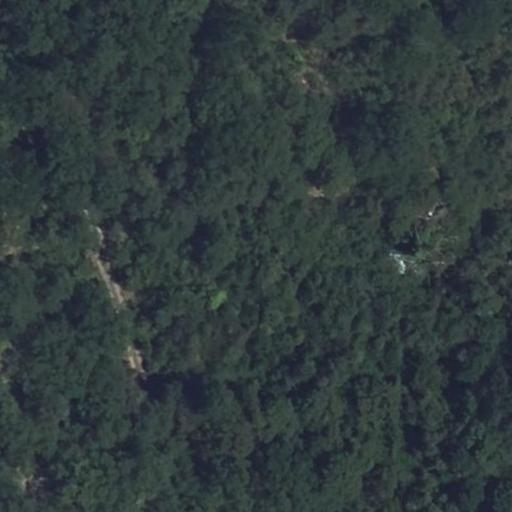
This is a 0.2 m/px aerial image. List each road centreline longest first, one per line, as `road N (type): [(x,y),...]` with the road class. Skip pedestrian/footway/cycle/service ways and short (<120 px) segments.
road 1 (track): [(215,511),(187,476),(140,366),(76,162),(13,115),(0,129)]
road 2 (track): [(0,335),(40,511)]
